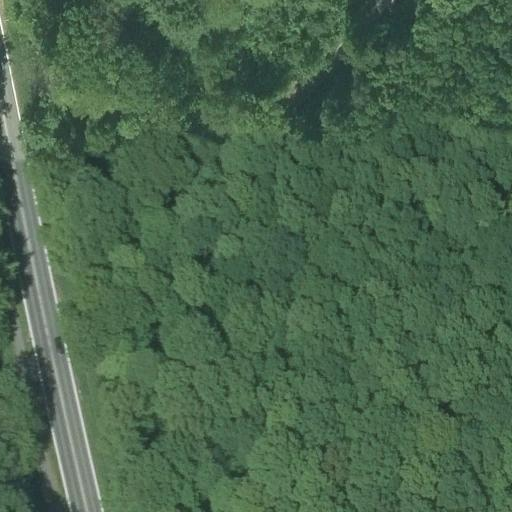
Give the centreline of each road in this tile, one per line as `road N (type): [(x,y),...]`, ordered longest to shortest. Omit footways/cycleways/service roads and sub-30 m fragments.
road 1 (track): [(381,0),(108,283),(0,379)]
road 2 (primary): [(0,96),(93,511)]
